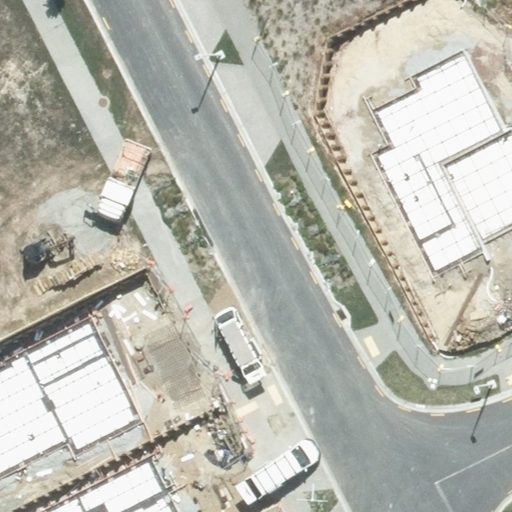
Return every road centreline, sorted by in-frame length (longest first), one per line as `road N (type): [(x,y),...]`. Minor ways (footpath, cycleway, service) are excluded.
road 1 (residential): [(398,489),(143,0)]
road 2 (residential): [(511,432),(398,489)]
